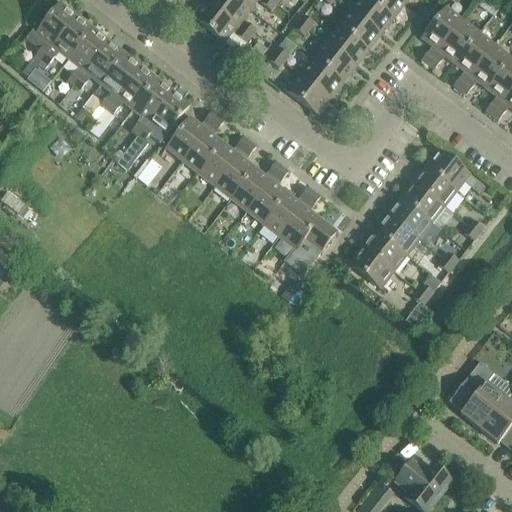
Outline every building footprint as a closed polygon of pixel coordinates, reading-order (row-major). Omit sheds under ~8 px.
[(209,0),(205,5),(250,40),(255,33),(241,23),(249,13),(232,0),(209,0)] [(232,0),(249,13),(256,3),(270,15),(276,8),(265,0),(232,0)] [(333,1),(331,0),(317,0),(328,8),(333,1)] [(393,22),(365,0),(359,0),(349,14),(380,38),(393,22)] [(405,6),(398,0),(365,0),(393,22),(405,6)] [(192,21),(237,57),(250,40),(205,5),(192,21)] [(38,68),(41,64),(76,20),(59,6),(36,36),(32,33),(25,43),(39,54),(31,63),(38,68)] [(438,55),(462,24),(445,11),(421,42),(438,55)] [(380,38),(349,14),(337,30),(368,54),(380,38)] [(297,25),(308,33),(313,27),(302,18),(297,25)] [(76,20),(41,64),(47,69),(58,55),(68,63),(92,32),(76,20)] [(462,24),(438,55),(454,67),(478,36),(462,24)] [(308,33),(297,25),(292,31),(303,40),(308,33)] [(368,54),(337,30),(324,46),(355,70),(368,54)] [(92,32),(68,63),(77,70),(67,84),(73,89),(108,45),(92,32)] [(478,36),(454,67),(470,80),(494,49),(478,36)] [(108,45),(73,89),(79,94),(90,81),(100,88),(124,57),(108,45)] [(257,45),(250,55),(259,62),(266,52),(257,45)] [(355,70),(324,46),(311,62),(342,86),(355,70)] [(494,49),(470,80),(486,92),(510,61),(494,49)] [(272,57),(283,65),(288,59),(277,51),(272,57)] [(427,69),(435,59),(428,53),(420,63),(427,69)] [(100,88),(109,95),(97,110),(105,115),(140,70),(124,57),(100,88)] [(283,65),(272,57),(267,64),(278,72),(283,65)] [(435,59),(427,69),(433,73),(440,63),(435,59)] [(511,62),(510,61),(486,92),(502,105),(511,92),(511,62)] [(342,86),(311,62),(299,78),(330,102),(342,86)] [(122,105),(132,113),(156,83),(140,70),(105,115),(111,120),(122,105)] [(27,82),(26,83),(33,88),(40,78),(34,73),(27,82)] [(330,102),(299,78),(286,95),(317,119),(330,102)] [(459,94),(467,84),(460,79),(452,89),(459,94)] [(130,135),(136,140),(134,144),(172,95),(156,83),(132,113),(141,121),(130,135)] [(467,84),(459,94),(465,98),(473,88),(467,84)] [(511,92),(502,105),(511,112),(511,92)] [(139,148),(142,144),(143,145),(148,138),(159,146),(189,108),(172,95),(134,144),(139,148)] [(491,119),(499,109),(492,104),(484,114),(491,119)] [(499,109),(491,119),(497,124),(505,114),(499,109)] [(209,130),(217,120),(210,115),(202,125),(209,130)] [(217,120),(209,130),(215,135),(223,125),(217,120)] [(182,165),(206,134),(189,121),(165,152),(182,165)] [(198,177),(222,147),(206,134),(182,165),(198,177)] [(241,155),(249,145),(242,140),(234,150),(241,155)] [(249,145),(241,155),(247,160),(255,150),(249,145)] [(214,190),(238,159),(222,147),(198,177),(214,190)] [(425,171),(456,195),(463,185),(477,196),(483,189),(438,154),(425,171)] [(230,202),(254,172),(238,159),(214,190),(230,202)] [(149,161),(137,178),(149,186),(161,169),(149,161)] [(273,181),(281,171),(274,166),(267,176),(273,181)] [(281,171),(273,181),(279,185),(287,175),(281,171)] [(456,195),(425,171),(412,187),(443,211),(456,195)] [(247,215),(270,184),(254,172),(230,202),(231,203),(225,211),(239,223),(246,214),(247,215)] [(263,227),(287,197),(270,184),(247,215),(263,227)] [(443,211),(412,187),(400,203),(430,227),(443,211)] [(305,205),(313,195),(307,190),(299,200),(305,205)] [(313,195),(305,205),(311,210),(319,200),(313,195)] [(279,240),(303,210),(287,197),(263,227),(279,240)] [(19,233),(30,220),(10,204),(2,198),(0,200),(0,217),(1,218),(19,233)] [(430,227),(400,203),(387,219),(418,243),(430,227)] [(303,210),(279,240),(294,252),(284,264),(285,265),(319,222),(303,210)] [(418,243),(387,219),(374,235),(405,259),(418,243)] [(336,235),(319,222),(285,265),(302,278),(336,235)] [(467,230),(477,238),(482,232),(472,224),(467,230)] [(477,238),(467,230),(462,236),(472,244),(477,238)] [(405,259),(374,235),(362,251),(393,276),(405,259)] [(393,276),(362,251),(349,268),(379,292),(393,276)] [(442,262),(452,270),(457,264),(447,256),(442,262)] [(452,270),(442,262),(437,269),(447,277),(452,270)] [(417,295),(427,303),(432,296),(422,288),(417,295)] [(427,303),(417,295),(412,301),(422,309),(427,303)] [(478,432),(503,401),(485,387),(493,378),(479,366),(451,402),(464,412),(460,418),(478,432)] [(511,408),(503,401),(478,432),(497,447),(501,442),(511,450),(511,408)] [(442,475),(439,476),(430,468),(425,474),(412,464),(394,486),(407,496),(404,501),(417,511),(430,511),(452,485),(449,483),(448,481),(442,475)] [(376,511),(362,503),(354,511),(376,511)]
